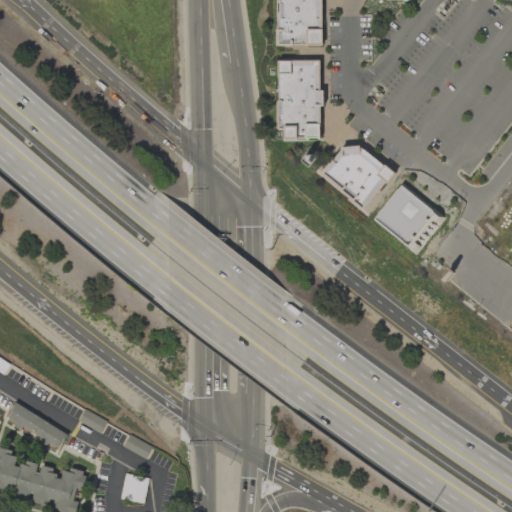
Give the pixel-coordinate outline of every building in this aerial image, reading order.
[(320,45),(319,0),(277,0),(277,45),(320,45)] [(320,61),(277,60),(277,129),(283,129),(283,138),(318,138),(318,105),(320,105),(320,61)] [(390,173),(346,140),(319,176),(363,209),(390,173)] [(373,221),(416,253),(421,246),(417,244),(425,234),(423,232),(431,222),(433,223),(439,215),(400,185),(373,221)] [(40,442),(56,451),(66,432),(14,404),(7,417),(16,422),(14,425),(41,439),(40,442)] [(106,421),(83,410),(77,422),(101,433),(106,421)] [(82,469),(62,472),(54,468),(41,466),(38,464),(32,463),(15,465),(12,450),(3,449),(0,449),(0,495),(30,502),(30,503),(36,504),(53,501),(54,511),(75,511),(78,501),(74,500),(76,491),(83,489),(85,482),(82,469)]
